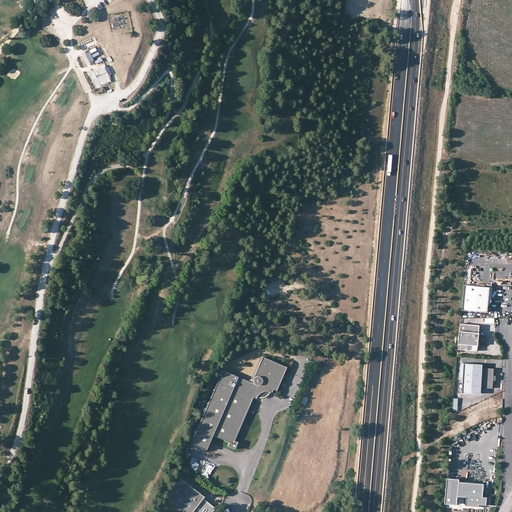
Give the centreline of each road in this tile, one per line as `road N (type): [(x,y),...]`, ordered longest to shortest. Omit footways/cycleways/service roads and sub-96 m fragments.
road 1 (track): [(459,0),(424,313),(414,511)]
road 2 (primary): [(407,0),(362,511)]
road 3 (primary): [(373,511),(414,0)]
road 4 (track): [(172,331),(179,293),(163,230),(214,130),(227,59),(253,0)]
road 5 (track): [(203,0),(208,49),(180,110),(147,151),(133,250),(112,298)]
road 6 (track): [(170,72),(128,108),(90,97),(68,33),(86,7)]
road 7 (track): [(74,62),(22,151),(8,232)]
road 8 (track): [(145,157),(96,174),(48,255)]
